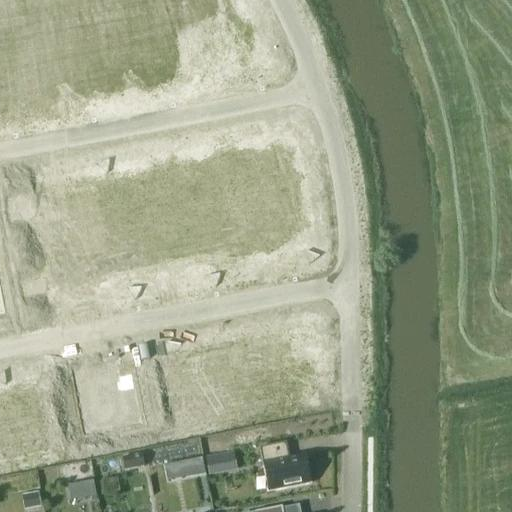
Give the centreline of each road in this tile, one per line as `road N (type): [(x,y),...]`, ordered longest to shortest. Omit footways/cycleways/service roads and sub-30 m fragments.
road 1 (unknown): [(286,0),(339,143),(356,398)]
road 2 (residential): [(0,343),(353,275)]
road 3 (residential): [(0,148),(322,84)]
